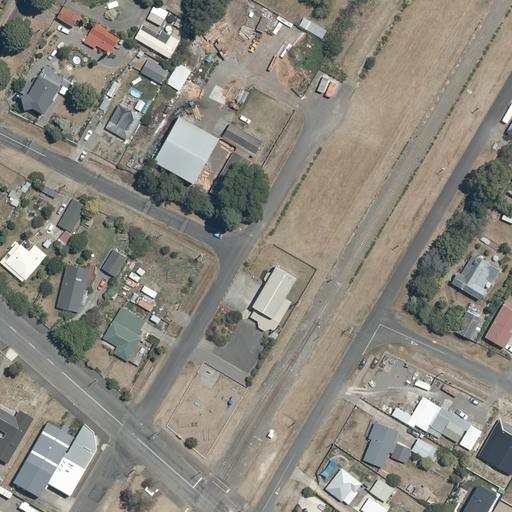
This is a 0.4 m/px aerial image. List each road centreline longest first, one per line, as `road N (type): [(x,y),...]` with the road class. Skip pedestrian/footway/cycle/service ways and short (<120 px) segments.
road 1 (residential): [(0,133),(241,253)]
road 2 (residential): [(511,86),(375,318)]
road 3 (residential): [(375,318),(264,511)]
road 4 (residential): [(241,253),(132,434)]
road 5 (tertiary): [(132,434),(0,317)]
road 6 (residential): [(322,112),(241,253)]
road 7 (residential): [(375,318),(511,387)]
